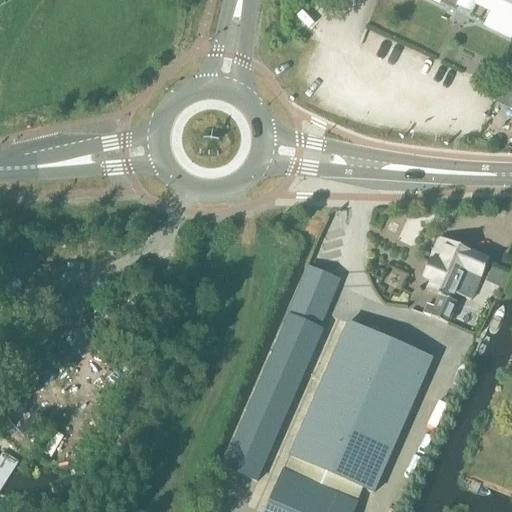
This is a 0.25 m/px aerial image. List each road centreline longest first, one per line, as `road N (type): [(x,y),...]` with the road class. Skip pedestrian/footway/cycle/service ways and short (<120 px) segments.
road 1 (track): [(158,511),(234,342),(248,281),(243,213)]
road 2 (secondary): [(487,174),(265,152)]
road 3 (secondary): [(156,148),(0,170)]
road 4 (secondary): [(156,148),(173,182),(209,196),(245,184),(265,152)]
